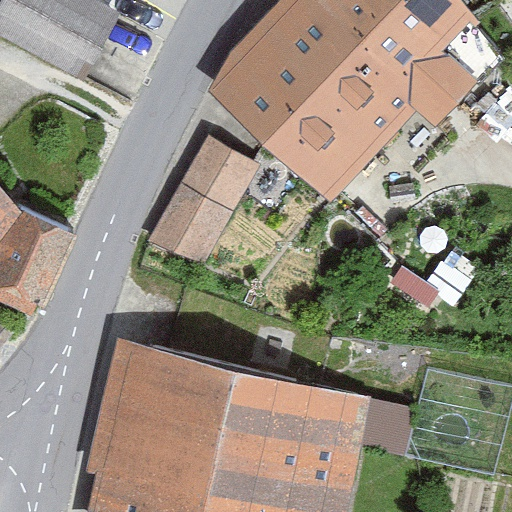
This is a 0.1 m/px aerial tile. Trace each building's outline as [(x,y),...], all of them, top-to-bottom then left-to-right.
[(0,0),(0,22),(86,69),(123,0),(0,0)] [(270,0),(222,69),(328,181),(425,93),(438,104),(510,37),(482,0),(270,0)] [(208,262),(262,154),(207,127),(153,234),(208,262)] [(21,183),(0,155),(0,262),(35,278),(69,205),(21,183)] [(430,391),(121,324),(81,508),(99,511),(348,511),(365,438),(418,449),(430,391)]
